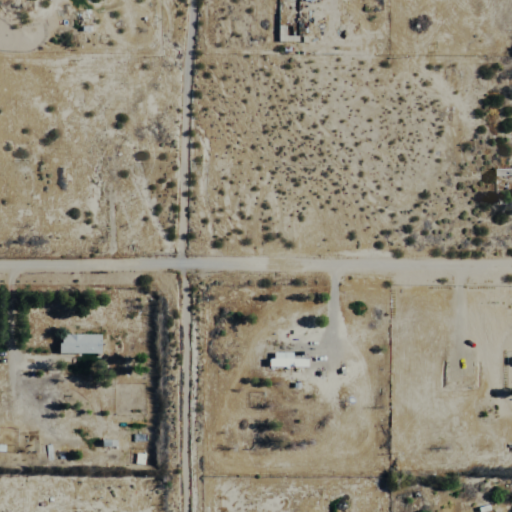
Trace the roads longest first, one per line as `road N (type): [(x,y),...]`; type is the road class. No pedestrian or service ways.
road 1 (residential): [(186,511),(191,216),(182,0)]
road 2 (residential): [(511,269),(0,263)]
